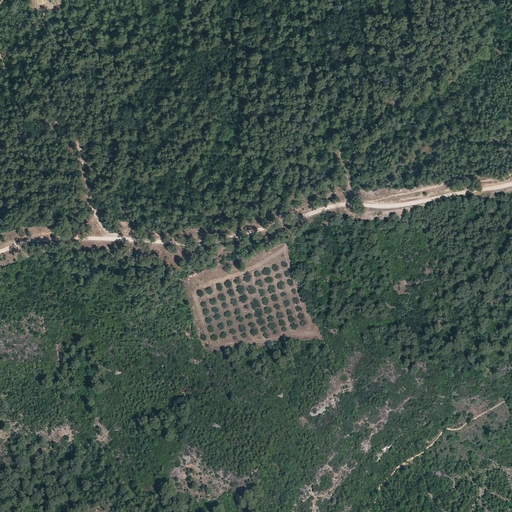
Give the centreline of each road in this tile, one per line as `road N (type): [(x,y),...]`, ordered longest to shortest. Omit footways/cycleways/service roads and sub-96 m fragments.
road 1 (track): [(511,184),(392,206),(338,206),(192,245),(24,239),(0,250)]
road 2 (track): [(0,154),(49,121),(72,132),(108,238)]
